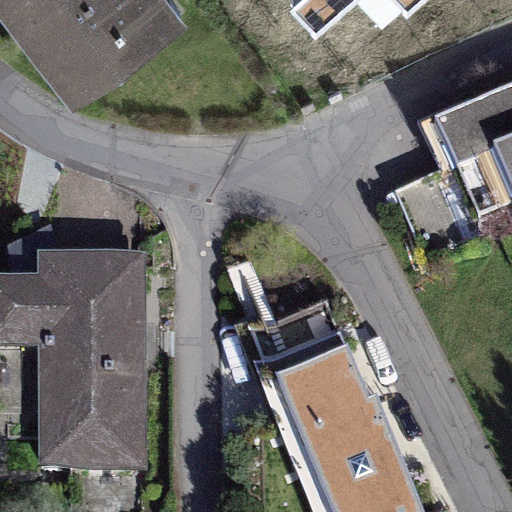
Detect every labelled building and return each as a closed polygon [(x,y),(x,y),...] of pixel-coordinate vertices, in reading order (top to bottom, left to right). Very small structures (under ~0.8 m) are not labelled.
[(181,10),(173,0),(8,0),(75,88),(181,10)] [(372,0),(387,17),(406,0),(372,0)] [(511,89),(436,124),(479,219),(511,203),(511,89)] [(460,236),(437,185),(401,200),(424,251),(460,236)] [(42,465),(140,465),(140,267),(43,266),(43,285),(0,285),(0,340),(42,340),(42,465)] [(368,403),(347,350),(275,379),(325,504),(360,490),(368,511),(422,511),(377,399),(368,403)]
